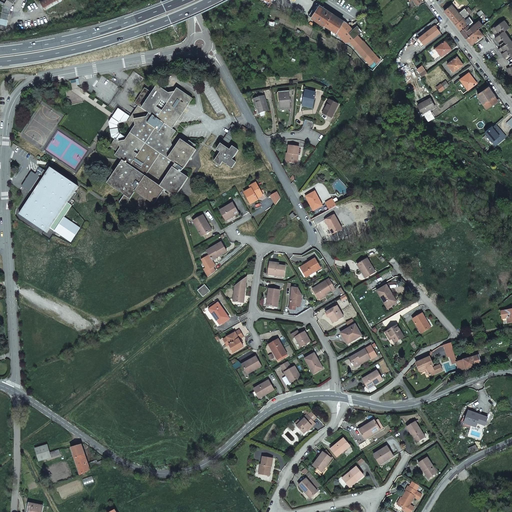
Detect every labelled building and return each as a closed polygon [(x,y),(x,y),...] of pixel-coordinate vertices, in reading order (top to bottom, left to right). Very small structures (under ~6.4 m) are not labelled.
[(40,0),(39,1),(45,11),(66,0),(40,0)] [(464,17),(470,13),(466,8),(465,7),(460,12),(457,9),(461,4),(457,0),(454,0),(450,5),(451,6),(444,11),(455,25),(464,17)] [(308,16),(311,18),(319,5),(316,3),(308,16)] [(0,18),(7,20),(9,13),(10,9),(10,7),(5,4),(4,4),(0,18)] [(319,5),(311,18),(325,27),(326,26),(328,28),(336,33),(344,21),(343,20),(319,5)] [(461,32),(469,24),(474,21),(470,16),(466,20),(464,17),(455,25),(458,28),(461,32)] [(440,32),(435,26),(439,22),(436,19),(416,34),(424,45),(440,32)] [(501,33),(495,37),(499,41),(500,40),(504,44),(502,46),(499,48),(505,56),(507,55),(509,57),(511,55),(511,45),(511,44),(511,39),(505,30),(510,26),(504,19),(492,28),(496,32),(499,30),(501,29),(503,31),(501,33)] [(467,38),(479,28),(484,24),(480,20),(476,23),(471,27),(469,24),(461,32),(466,39),(467,38)] [(344,21),(336,33),(345,43),(351,43),(372,67),(380,60),(358,35),(362,31),(358,26),(353,30),(347,22),(344,21)] [(469,42),(472,44),(484,34),(479,28),(467,38),(469,42)] [(441,56),(450,49),(445,41),(435,48),(441,56)] [(453,72),(463,65),(457,57),(447,64),(453,72)] [(421,77),(427,73),(422,65),(417,69),(419,74),(421,77)] [(463,94),(476,83),(469,73),(454,84),(459,91),(461,90),(463,94)] [(498,101),(489,87),(488,85),(481,90),(482,91),(477,94),(487,109),(498,101)] [(175,131),(172,129),(193,99),(178,88),(175,92),(169,94),(157,86),(153,93),(145,88),(135,103),(139,106),(128,120),(130,133),(126,138),(125,140),(119,141),(115,139),(110,147),(117,152),(115,156),(122,161),(107,183),(124,194),(119,202),(124,206),(135,191),(153,204),(164,189),(176,196),(188,177),(181,172),(196,150),(181,139),(175,147),(171,145),(170,138),(175,131)] [(303,106),(312,108),(315,93),(306,91),(303,106)] [(281,109),(291,108),(289,93),(279,94),(281,109)] [(260,114),(269,111),(265,96),(259,98),(254,99),(256,104),(257,104),(259,109),(260,114)] [(422,117),(424,115),(434,119),(429,111),(435,108),(430,98),(418,105),(421,111),(419,112),(422,117)] [(322,113),(331,118),(338,104),(329,99),(322,113)] [(109,122),(112,137),(115,139),(119,141),(125,140),(126,138),(119,133),(117,125),(119,123),(127,121),(129,117),(118,109),(109,122)] [(223,141),(228,145),(240,128),(233,123),(231,126),(232,127),(223,141)] [(499,130),(500,129),(495,124),(485,132),(495,145),(502,140),(499,135),(501,133),(499,130)] [(235,162),(232,159),(238,150),(232,146),(230,150),(221,144),(217,150),(220,152),(214,162),(219,165),(222,162),(231,168),(235,162)] [(296,154),(298,155),(300,146),(290,145),(288,152),(287,152),(285,161),(295,163),(296,154)] [(76,192),(74,191),(77,186),(50,166),(50,167),(47,164),(40,174),(43,176),(18,213),(46,232),(49,227),(69,241),(79,227),(64,216),(71,205),(68,203),(76,192)] [(31,171),(21,185),(29,190),(38,176),(37,175),(39,173),(36,171),(35,173),(31,171)] [(257,198),(262,195),(256,184),(250,187),(251,190),(245,193),(251,205),(258,201),(258,200),(257,198)] [(316,209),(322,206),(315,192),(306,196),(309,204),(310,203),(314,210),(316,209)] [(323,207),(326,213),(336,207),(332,200),(325,204),(326,206),(323,207)] [(232,218),(239,214),(233,204),(220,212),(225,221),(231,217),(232,218)] [(211,231),(207,225),(208,224),(203,216),(193,221),(202,237),(211,231)] [(342,231),(334,216),(324,221),(332,236),(342,231)] [(206,251),(208,255),(201,259),(203,263),(202,263),(205,268),(203,269),(208,277),(215,271),(213,267),(214,267),(213,265),(214,264),(212,260),(211,259),(218,255),(219,256),(226,251),(221,242),(206,251)] [(306,277),(321,268),(316,258),(308,262),(309,264),(301,269),(306,277)] [(374,272),(367,260),(356,266),(361,273),(362,272),(366,277),(374,272)] [(283,277),(284,266),(278,265),(278,263),(269,262),(268,273),(275,274),(275,276),(283,277)] [(235,302),(242,303),(245,282),(244,278),(241,280),(234,285),(232,299),(235,302)] [(331,292),(335,290),(328,280),(313,290),(318,299),(324,295),(331,291),(331,292)] [(202,297),(209,291),(204,285),(197,290),(202,297)] [(394,303),(391,297),(392,296),(386,286),(377,291),(387,308),(394,303)] [(300,307),(301,296),(297,289),(292,288),(289,309),(294,310),(295,306),(300,307)] [(267,305),(277,307),(279,290),(268,289),(267,298),(268,298),(267,305)] [(219,324),(228,318),(218,303),(210,308),(215,315),(214,316),(219,324)] [(331,322),(340,319),(336,307),(324,312),(326,318),(329,317),(331,322)] [(503,319),(508,318),(509,318),(510,322),(511,321),(511,310),(502,312),(503,319)] [(428,327),(424,321),(426,320),(422,313),(412,319),(421,332),(428,327)] [(404,337),(396,325),(387,331),(392,338),(394,342),(404,337)] [(347,343),(357,338),(352,328),(337,336),(343,348),(348,345),(347,343)] [(242,347),(238,340),(242,337),(239,331),(222,340),(226,346),(228,345),(230,350),(231,349),(233,352),(242,347)] [(309,342),(304,332),(299,335),(297,331),(290,335),(292,339),(294,338),(300,347),(309,342)] [(277,360),(286,354),(277,340),(269,345),(273,351),(272,352),(277,360)] [(449,356),(455,354),(452,342),(444,345),(447,356),(449,356)] [(370,347),(364,350),(370,359),(369,359),(370,361),(376,357),(370,347)] [(369,359),(370,359),(364,350),(349,358),(354,367),(362,362),(362,363),(369,359)] [(314,373),(322,369),(314,355),(305,360),(308,367),(310,366),(314,373)] [(481,365),(478,355),(457,361),(457,362),(459,371),(481,365)] [(432,366),(433,366),(430,356),(416,362),(420,372),(426,369),(430,376),(442,371),(439,366),(433,369),(432,366)] [(253,371),(260,367),(255,357),(241,365),(246,373),(252,370),(253,371)] [(294,367),(290,370),(286,362),(280,366),(285,376),(290,383),(295,380),(300,377),(294,367)] [(375,384),(383,380),(378,370),(364,378),(368,386),(374,383),(375,384)] [(265,395),(274,390),(269,381),(254,389),(258,397),(264,394),(265,395)] [(318,417),(313,411),(309,415),(308,414),(305,417),(305,418),(302,421),(300,419),(296,423),(298,425),(305,432),(313,425),(313,426),(316,423),(314,421),(318,417)] [(476,428),(486,430),(488,417),(480,415),(469,411),(465,423),(476,427),(476,428)] [(366,440),(381,430),(384,428),(378,419),(376,421),(375,420),(360,429),(366,440)] [(419,442),(426,438),(417,422),(408,428),(415,438),(417,438),(419,442)] [(344,451),(343,450),(350,445),(345,438),(332,449),(338,456),(344,451)] [(47,444),(34,448),(38,460),(60,454),(59,450),(50,452),(47,444)] [(81,445),(70,448),(80,475),(104,463),(102,460),(97,461),(97,460),(88,463),(87,461),(81,445)] [(390,460),(394,457),(388,447),(375,455),(380,464),(389,459),(390,460)] [(330,456),(328,454),(330,453),(328,450),(325,452),(324,451),(314,465),(322,471),(332,458),(330,456)] [(273,459),(262,458),(262,466),(261,466),(261,471),(262,471),(262,476),(268,476),(268,474),(271,475),(272,470),(271,470),(271,467),(272,467),(273,459)] [(437,473),(434,469),(427,459),(418,464),(424,472),(425,471),(430,478),(437,473)] [(357,478),(358,480),(365,475),(357,466),(343,477),(349,485),(357,478)] [(311,496),(318,491),(307,478),(299,484),(304,490),(305,490),(311,496)] [(349,485),(350,486),(358,480),(357,478),(349,485)] [(398,505),(406,510),(417,493),(408,487),(406,491),(406,492),(402,499),(398,505)] [(26,511),(40,511),(42,505),(28,503),(26,511)]
